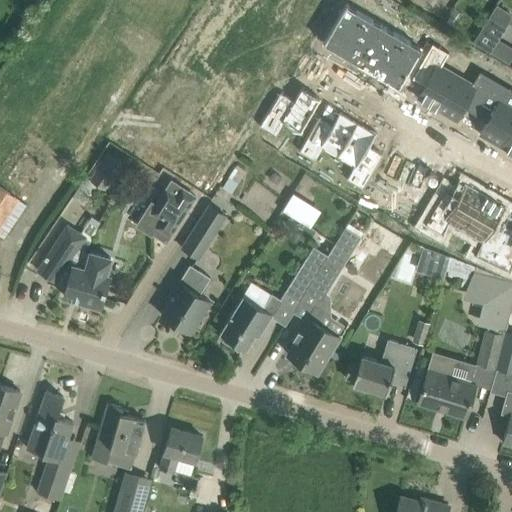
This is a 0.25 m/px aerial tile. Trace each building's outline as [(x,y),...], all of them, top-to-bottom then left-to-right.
[(389,0),(386,7),(392,11),(398,0),(389,0)] [(398,0),(392,11),(399,14),(405,4),(398,0)] [(345,3),(321,44),(398,89),(422,48),(345,3)] [(405,4),(399,14),(405,18),(411,7),(405,4)] [(411,7),(405,18),(412,21),(418,11),(411,7)] [(418,11),(412,21),(418,25),(424,15),(418,11)] [(490,21),(473,46),(491,56),(499,43),(507,32),(490,21)] [(432,43),(412,78),(425,85),(418,98),(436,109),(457,74),(441,65),(448,53),(432,43)] [(457,74),(436,109),(455,120),(463,107),(475,114),(495,80),(479,71),(472,83),(457,74)] [(495,80),(475,114),(487,122),(480,134),(499,145),(511,122),(511,106),(503,102),(511,89),(495,80)] [(261,122),(258,125),(276,135),(283,123),(300,133),(321,98),(301,87),(293,99),(280,92),(274,101),(261,122)] [(262,94),(249,114),(261,122),(274,101),(262,94)] [(318,116),(298,151),(315,160),(322,148),(337,157),(358,122),(339,111),(331,124),(318,116)] [(358,122),(337,157),(353,166),(345,178),(362,188),(382,153),(369,146),(376,133),(358,122)] [(511,122),(499,145),(511,153),(511,122)] [(107,152),(89,179),(104,189),(122,163),(107,152)] [(236,164),(222,186),(232,193),(246,171),(236,164)] [(158,202),(152,210),(162,217),(158,223),(172,232),(198,192),(184,183),(178,193),(168,187),(158,201),(158,202)] [(445,189),(425,224),(441,233),(449,221),(464,230),(484,195),(466,184),(458,197),(445,189)] [(0,226),(18,200),(0,187),(0,226)] [(484,195),(464,230),(484,241),(477,256),(492,263),(510,225),(496,219),(503,206),(484,195)] [(299,198),(287,211),(296,219),(308,207),(299,198)] [(198,258),(226,215),(208,204),(181,247),(198,258)] [(89,254),(76,250),(85,236),(67,225),(47,255),(46,254),(44,257),(45,258),(37,270),(56,282),(57,280),(67,284),(63,295),(100,306),(109,276),(106,275),(110,258),(90,252),(89,254)] [(511,226),(510,225),(492,263),(507,270),(511,260),(511,226)] [(327,255),(306,290),(307,291),(318,298),(321,299),(325,292),(354,245),(360,236),(345,226),(327,255)] [(446,275),(454,254),(428,244),(420,266),(446,275)] [(306,290),(327,255),(313,246),(285,291),(300,300),(306,290)] [(190,332),(210,301),(199,294),(210,278),(189,265),(179,280),(167,299),(169,301),(161,314),(190,332)] [(511,281),(472,272),(462,297),(483,302),(478,323),(486,325),(476,363),(494,368),(495,368),(503,338),(502,338),(509,310),(511,301),(511,298),(511,281)] [(230,316),(219,333),(224,336),(221,339),(239,351),(242,347),(247,350),(256,335),(259,337),(282,299),(271,293),(270,294),(262,307),(242,295),(230,316)] [(511,298),(511,301),(509,310),(502,338),(503,338),(495,368),(511,373),(511,298)] [(296,340),(288,353),(302,362),(303,365),(310,370),(313,369),(317,371),(327,354),(339,336),(340,334),(338,333),(308,313),(293,338),(296,340)] [(404,388),(416,349),(387,340),(380,363),(360,357),(358,364),(350,362),(345,377),(354,380),(353,382),(355,383),(354,387),(367,391),(368,387),(386,392),(388,384),(404,388)] [(427,371),(417,402),(465,417),(475,384),(449,376),(453,362),(431,356),(427,371)] [(0,447),(5,432),(6,432),(20,391),(0,383),(0,447)] [(61,418),(58,412),(63,396),(46,390),(36,418),(39,418),(37,425),(34,424),(26,447),(27,448),(29,442),(44,447),(42,454),(49,456),(37,491),(61,499),(71,468),(59,464),(73,422),(61,418)] [(501,409),(500,414),(509,416),(502,442),(511,444),(511,391),(506,390),(501,409)] [(107,462),(111,448),(134,454),(145,419),(121,412),(122,407),(107,402),(92,457),(107,462)] [(195,461),(202,435),(171,427),(160,468),(173,472),(178,456),(195,461)] [(113,511),(141,511),(144,503),(118,496),(113,511)] [(427,504),(400,496),(395,511),(447,511),(449,506),(428,500),(427,504)]
